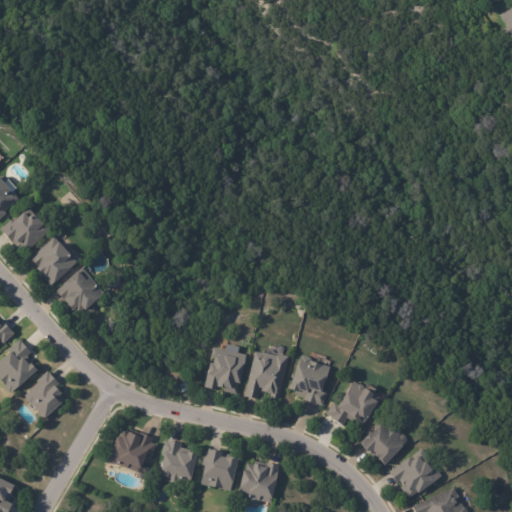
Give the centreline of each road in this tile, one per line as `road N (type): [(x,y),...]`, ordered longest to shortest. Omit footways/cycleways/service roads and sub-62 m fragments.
road 1 (residential): [(0,276),(108,382),(234,422),(325,463),(364,511)]
road 2 (residential): [(108,382),(44,511)]
